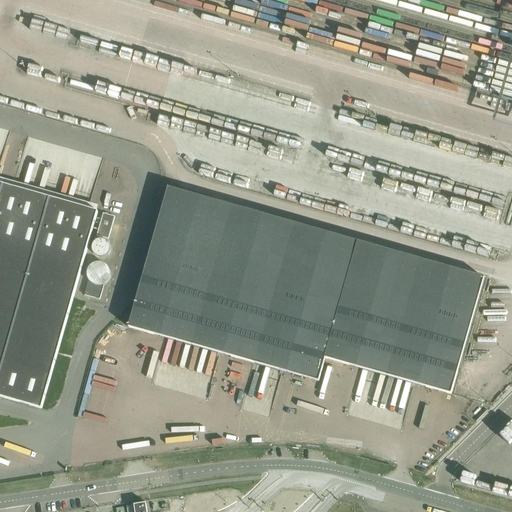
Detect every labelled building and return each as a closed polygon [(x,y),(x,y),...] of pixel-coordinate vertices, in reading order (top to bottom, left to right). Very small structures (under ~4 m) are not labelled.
[(0,397),(41,410),(69,310),(97,211),(88,208),(13,187),(1,183),(0,183),(0,397)] [(484,279),(168,189),(129,328),(319,382),(326,359),(451,395),(484,279)] [(103,214),(97,237),(108,240),(115,218),(103,214)] [(89,281),(85,296),(100,300),(104,285),(102,286),(100,286),(98,286),(96,286),(94,286),(92,284),(90,283),(89,281)] [(147,511),(146,503),(134,504),(135,511),(147,511)]
